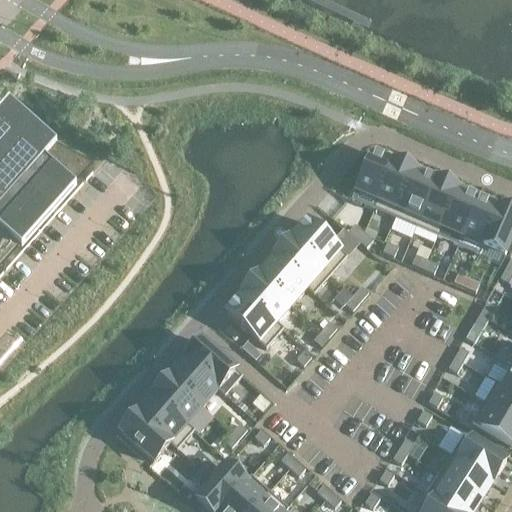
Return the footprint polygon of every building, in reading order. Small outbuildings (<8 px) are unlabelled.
[(0,279),(33,242),(93,175),(55,155),(57,152),(9,110),(0,119),(0,279)] [(374,213),(394,167),(372,158),(356,194),(377,203),(373,212),(374,213)] [(395,222),(415,176),(394,167),(374,213),(395,222)] [(416,231),(436,185),(415,176),(395,222),(416,231)] [(437,240),(457,194),(436,185),(416,231),(437,240)] [(458,249),(478,203),(457,194),(437,240),(458,249)] [(479,258),(498,212),(478,203),(458,249),(479,258)] [(505,259),(511,241),(511,217),(498,212),(479,258),(480,258),(484,249),(505,259)] [(347,261),(307,225),(290,244),(330,279),(347,261)] [(357,244),(364,237),(355,229),(348,236),(357,244)] [(373,244),(364,237),(357,244),(366,252),(373,244)] [(330,279),(290,244),(274,262),(314,297),(330,279)] [(394,261),(397,252),(387,247),(383,256),(394,261)] [(422,273),(426,264),(415,259),(411,269),(422,273)] [(314,297),(274,262),(258,280),(291,309),(306,292),(314,298),(314,297)] [(433,278),(437,269),(426,264),(422,273),(433,278)] [(509,287),(511,281),(511,275),(505,272),(500,282),(509,287)] [(464,291),(468,282),(457,278),(453,287),(464,291)] [(291,309),(258,280),(242,298),(283,333),(276,326),(291,309)] [(479,287),(468,282),(464,291),(475,296),(479,287)] [(368,297),(361,291),(353,299),(360,306),(368,297)] [(283,333),(242,298),(226,317),(266,352),(283,333)] [(352,315),(360,306),(353,299),(345,309),(352,315)] [(486,308),(480,318),(488,323),(494,313),(486,308)] [(482,333),(488,323),(480,318),(474,328),(482,333)] [(337,333),(329,326),(321,335),(329,342),(337,333)] [(321,351),(329,342),(321,335),(313,344),(321,351)] [(242,380),(202,344),(185,363),(225,399),(242,380)] [(460,352),(454,362),(463,367),(469,357),(460,352)] [(312,361),(304,355),(296,364),(304,371),(312,361)] [(457,377),(463,367),(454,362),(448,372),(457,377)] [(225,399),(185,363),(169,381),(202,411),(217,394),(225,400),(225,399)] [(511,369),(500,388),(496,385),(495,386),(511,395),(511,369)] [(202,411),(169,381),(153,399),(194,435),(194,434),(187,428),(202,411)] [(511,395),(495,386),(484,406),(511,422),(511,395)] [(428,406),(437,411),(443,401),(434,396),(428,406)] [(194,435),(153,399),(137,417),(178,453),(194,435)] [(270,408),(263,401),(255,411),(262,417),(270,408)] [(511,422),(484,406),(472,426),(511,450),(511,422)] [(417,425),(425,430),(432,420),(423,415),(417,425)] [(178,453),(137,417),(120,436),(154,466),(170,448),(177,454),(178,453)] [(247,434),(240,428),(232,437),(239,443),(247,434)] [(442,448),(451,453),(461,436),(451,431),(442,448)] [(261,434),(254,442),(263,450),(270,442),(261,434)] [(231,452),(239,443),(232,437),(224,446),(231,452)] [(506,466),(464,439),(451,459),(493,486),(506,466)] [(405,443),(399,453),(407,458),(414,448),(405,443)] [(401,468),(407,458),(399,453),(393,463),(401,468)] [(287,457),(281,465),(290,473),(296,465),(287,457)] [(493,486),(451,459),(438,478),(481,505),(493,486)] [(216,470),(208,464),(200,473),(208,479),(216,470)] [(305,473),(296,465),(290,473),(299,481),(305,473)] [(205,511),(223,511),(245,487),(226,471),(197,504),(205,511)] [(200,488),(208,479),(200,473),(192,482),(200,488)] [(379,484),(388,489),(394,479),(385,474),(379,484)] [(476,511),(481,505),(438,478),(426,497),(449,511),(476,511)] [(255,511),(269,496),(269,495),(262,502),(245,487),(223,511),(255,511)] [(325,505),(332,497),(323,489),(316,497),(325,505)] [(287,511),(269,496),(255,511),(287,511)] [(334,511),(341,505),(332,497),(325,505),(333,511),(334,511)] [(364,507),(371,511),(373,511),(380,503),(372,497),(364,507)] [(449,511),(426,497),(416,511),(449,511)]
